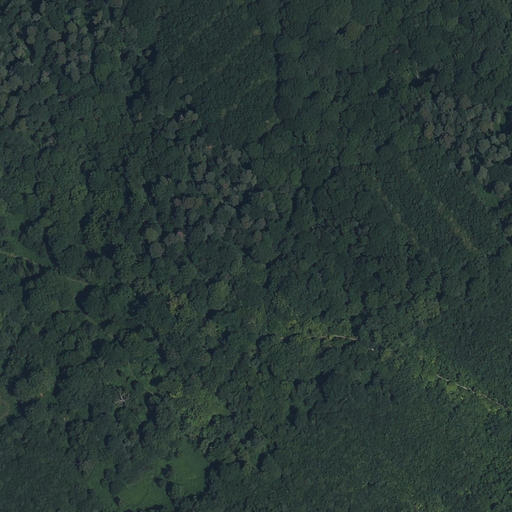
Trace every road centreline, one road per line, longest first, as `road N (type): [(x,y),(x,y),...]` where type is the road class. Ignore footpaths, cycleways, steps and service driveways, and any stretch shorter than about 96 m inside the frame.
road 1 (track): [(511,266),(263,469)]
road 2 (track): [(511,412),(399,354)]
